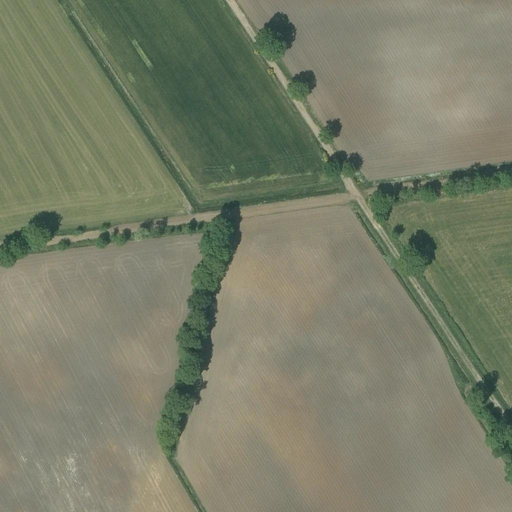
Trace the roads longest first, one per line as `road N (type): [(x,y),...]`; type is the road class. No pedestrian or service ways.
road 1 (track): [(511,172),(0,246)]
road 2 (track): [(230,0),(511,428)]
